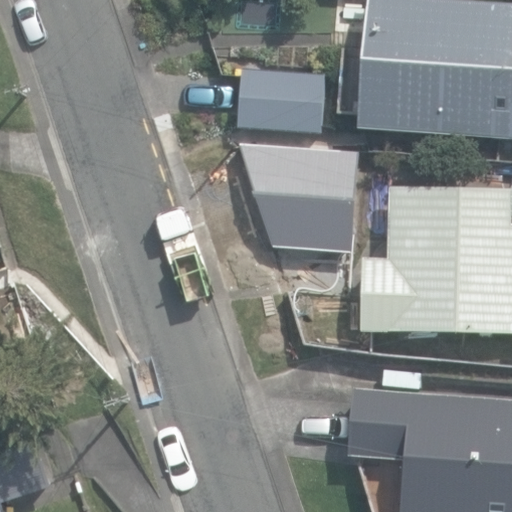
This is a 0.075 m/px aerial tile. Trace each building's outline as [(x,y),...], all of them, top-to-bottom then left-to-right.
[(511,2),(480,0),(372,0),(364,128),(511,137),(511,2)] [(241,127),(325,132),(329,72),(245,67),(241,127)] [(341,153),(242,146),(275,248),(333,250),(341,153)] [(393,257),(367,256),(367,331),(511,333),(511,188),(394,186),(393,257)] [(511,511),(511,400),(358,388),(353,455),(411,459),(407,511),(511,511)] [(0,453),(0,511),(10,511),(7,502),(55,486),(41,440),(0,453)]
